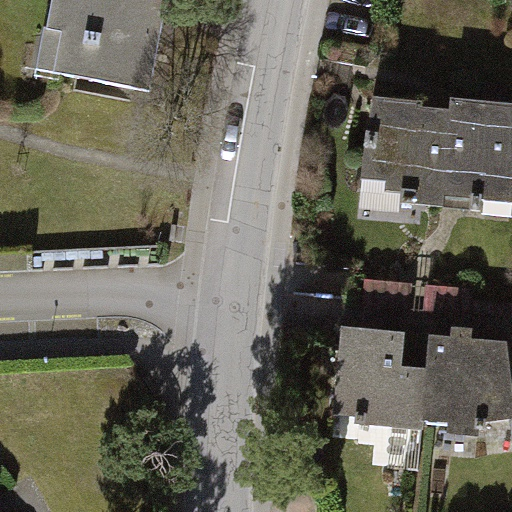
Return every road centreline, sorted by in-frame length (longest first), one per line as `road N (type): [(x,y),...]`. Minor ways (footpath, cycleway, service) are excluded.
road 1 (residential): [(240,316),(296,0)]
road 2 (residential): [(240,316),(0,326)]
road 3 (residential): [(240,511),(240,316)]
